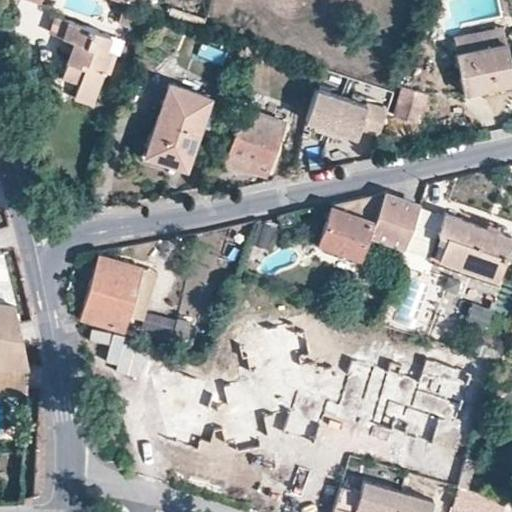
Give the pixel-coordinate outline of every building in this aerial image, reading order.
[(131,25),(136,9),(123,5),(118,21),(131,25)] [(49,30),(61,34),(74,38),(70,51),(62,74),(81,81),(88,61),(103,66),(108,51),(104,49),(109,33),(54,14),(49,30)] [(74,38),(61,34),(57,46),(70,51),(74,38)] [(511,80),(511,71),(505,40),(458,50),(465,89),(511,80)] [(103,66),(88,61),(81,81),(75,96),(91,101),(103,66)] [(183,72),(178,86),(198,93),(203,79),(183,72)] [(198,93),(178,86),(168,83),(146,151),(185,165),(208,97),(198,93)] [(315,88),(306,121),(315,123),(332,128),(341,95),(315,88)] [(347,132),(357,135),(360,125),(366,103),(341,95),(332,128),(347,132)] [(380,134),(381,132),(389,107),(367,101),(366,103),(360,125),(365,127),(364,129),(380,134)] [(265,173),(283,121),(242,107),(224,157),(265,173)] [(330,134),(332,128),(315,123),(314,129),(330,134)] [(347,132),(332,128),(330,134),(346,138),(347,132)] [(384,189),(330,201),(316,241),(360,256),(362,249),(368,233),(384,189)] [(385,189),(384,189),(368,233),(403,246),(419,201),(385,189)] [(297,220),(296,209),(280,213),(282,224),(297,220)] [(497,229),(485,225),(444,211),(438,230),(446,233),(438,256),(496,277),(510,234),(497,229)] [(487,218),(485,225),(497,229),(499,222),(487,218)] [(446,233),(438,230),(430,253),(438,256),(446,233)] [(368,233),(362,249),(398,261),(403,246),(368,233)] [(0,300),(13,302),(1,251),(0,250),(0,300)] [(128,312),(142,264),(98,252),(80,317),(123,330),(128,312)] [(157,268),(142,264),(128,312),(143,316),(157,268)] [(458,292),(462,279),(447,273),(443,287),(458,292)] [(16,314),(13,302),(0,300),(0,362),(27,366),(16,314)] [(484,326),(490,307),(474,301),(467,320),(484,326)] [(150,401),(141,429),(205,450),(212,428),(222,426),(226,450),(267,442),(263,417),(282,423),(279,431),(313,442),(323,412),(369,427),(371,423),(431,443),(438,421),(452,426),(470,370),(426,356),(422,369),(389,358),(385,368),(350,356),(349,359),(303,369),(302,364),(312,362),(302,317),(233,332),(238,355),(244,353),(248,369),(268,365),(271,382),(255,385),(253,376),(222,382),(226,400),(216,402),(210,400),(216,381),(151,360),(139,398),(150,401)] [(185,336),(190,320),(177,317),(173,333),(185,336)] [(27,366),(0,362),(0,392),(26,393),(27,366)] [(341,483),(331,511),(427,511),(432,496),(365,478),(361,489),(341,483)]
